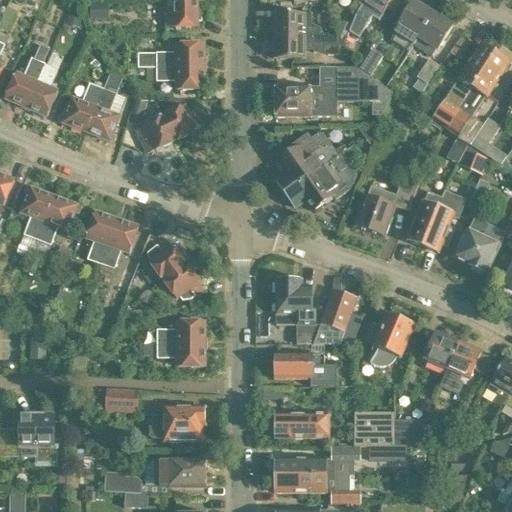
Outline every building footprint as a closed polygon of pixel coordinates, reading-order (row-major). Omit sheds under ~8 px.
[(351,26),(348,33),(349,33),(359,39),(372,18),(379,22),(392,0),(365,0),(354,18),(351,26)] [(351,16),(354,18),(365,0),(354,0),(356,1),(350,10),(353,12),(351,16)] [(197,3),(174,3),(175,15),(166,15),(166,28),(175,28),(175,29),(197,29),(197,3)] [(413,3),(394,34),(405,41),(408,35),(417,41),(433,16),(413,3)] [(89,21),(108,21),(108,6),(89,6),(89,21)] [(70,15),(67,25),(80,29),(83,19),(70,15)] [(275,15),(275,38),(318,38),(317,29),(311,30),(310,15),(295,15),(275,15)] [(417,41),(413,46),(433,59),(452,28),(433,16),(417,41)] [(335,31),(344,47),(349,33),(348,33),(351,26),(339,21),(335,31)] [(318,38),(275,38),(275,61),(302,60),(302,51),(314,51),(314,54),(325,54),(325,57),(347,57),(342,46),(337,37),(318,38)] [(470,46),(461,40),(450,55),(459,61),(470,46)] [(446,101),(457,109),(495,55),(480,45),(458,80),(459,81),(446,101)] [(139,70),(157,69),(203,69),(203,46),(177,46),(177,55),(157,55),(157,56),(138,56),(139,70)] [(39,48),(34,60),(44,64),(49,53),(39,48)] [(370,76),(382,57),(372,51),(360,69),(370,76)] [(509,64),(495,55),(457,109),(463,112),(471,118),(473,116),(485,97),(487,98),(509,64)] [(5,100),(26,109),(44,66),(33,61),(25,79),(16,75),(5,100)] [(419,81),(413,90),(421,95),(439,69),(429,62),(417,80),(419,81)] [(44,66),(26,109),(47,119),(57,93),(48,89),(56,71),(44,66)] [(382,118),(391,93),(353,68),(336,68),(336,89),(275,89),(275,119),(336,120),(336,104),(373,105),(373,118),(382,118)] [(203,69),(157,69),(157,83),(177,83),(177,92),(204,92),(203,69)] [(102,90),(85,134),(111,144),(113,137),(112,137),(119,118),(109,114),(116,96),(122,81),(116,73),(111,72),(104,91),(102,90)] [(71,99),(61,124),(85,134),(102,90),(88,85),(81,103),(71,99)] [(136,100),(130,119),(143,123),(148,104),(136,100)] [(449,132),(463,112),(457,109),(446,101),(433,121),(449,132)] [(183,108),(163,117),(175,142),(196,133),(196,132),(204,128),(199,118),(190,122),(183,108)] [(471,119),(471,118),(463,112),(449,132),(458,138),(471,119)] [(175,142),(163,117),(143,127),(143,128),(135,132),(147,155),(155,151),(155,152),(175,142)] [(483,126),(471,119),(458,138),(457,139),(469,147),(483,126)] [(355,129),(363,139),(377,127),(355,129)] [(377,127),(363,139),(370,148),(377,127)] [(473,145),(483,152),(496,134),(486,127),(473,145)] [(275,181),(285,195),(332,161),(339,156),(336,152),(321,132),(311,139),(307,134),(275,157),(279,162),(277,164),(285,174),(275,181)] [(448,161),(459,166),(468,148),(456,143),(448,161)] [(347,152),(340,157),(347,165),(353,161),(347,152)] [(340,157),(339,156),(332,161),(285,195),(295,209),(305,202),(312,213),(334,197),(338,202),(352,192),(350,189),(354,185),(357,179),(350,170),(347,165),(340,157)] [(0,176),(0,206),(3,208),(14,183),(0,176)] [(396,198),(385,195),(385,194),(372,189),(368,198),(365,197),(354,229),(384,240),(395,208),(409,213),(418,186),(402,181),(396,198)] [(470,219),(474,221),(489,190),(488,184),(480,181),(468,209),(470,210),(470,219)] [(28,218),(17,245),(34,251),(37,242),(54,199),(29,189),(20,215),(28,218)] [(442,199),(422,249),(438,255),(442,245),(447,247),(455,228),(450,226),(452,220),(457,222),(465,202),(444,193),(442,199)] [(406,243),(422,249),(442,199),(428,194),(424,203),(422,202),(406,243)] [(54,199),(37,242),(52,248),(59,229),(67,232),(74,214),(76,215),(79,208),(54,199)] [(88,262),(101,266),(116,222),(95,214),(86,240),(94,243),(88,262)] [(474,221),(468,234),(467,233),(455,260),(468,266),(468,267),(471,269),(470,271),(480,276),(481,274),(485,276),(504,235),(488,227),(474,221)] [(116,222),(101,266),(114,271),(121,252),(129,255),(138,229),(116,222)] [(149,263),(162,282),(185,265),(172,247),(171,248),(166,241),(148,254),(147,257),(151,262),(149,263)] [(61,250),(57,261),(66,265),(71,254),(61,250)] [(185,265),(162,282),(176,300),(179,298),(182,302),(190,301),(203,292),(197,284),(198,283),(185,265)] [(511,269),(503,286),(511,290),(511,269)] [(297,328),(314,329),(314,317),(311,317),(311,288),(302,288),(302,282),(275,282),(275,317),(297,317),(297,328)] [(351,314),(356,300),(333,292),(313,348),(340,347),(342,341),(354,345),(363,319),(351,314)] [(371,350),(368,358),(372,359),(369,363),(370,365),(373,367),(376,369),(379,370),(382,370),(385,370),(388,370),(391,369),(394,367),(397,365),(399,363),(413,327),(401,322),(400,319),(393,316),(391,318),(387,316),(373,351),(371,350)] [(157,332),(157,346),(204,346),(204,323),(177,324),(177,332),(157,332)] [(299,331),(299,343),(314,343),(314,332),(299,331)] [(424,362),(447,372),(458,346),(435,336),(424,362)] [(31,361),(44,361),(45,339),(32,338),(31,361)] [(204,346),(157,346),(143,347),(144,358),(157,358),(157,360),(177,360),(177,369),(204,369),(204,346)] [(458,346),(447,372),(470,381),(480,355),(458,346)] [(338,369),(324,368),(324,357),(313,357),(313,356),(276,356),(276,366),(274,371),(276,376),(276,381),(311,381),(310,388),(338,389),(338,369)] [(501,410),(504,406),(511,391),(511,364),(505,361),(487,392),(497,399),(493,405),(501,410)] [(97,412),(137,414),(138,394),(98,392),(97,412)] [(150,429),(150,438),(153,440),(164,440),(164,444),(201,443),(201,427),(205,427),(204,409),(164,410),(164,413),(152,413),(152,427),(150,429)] [(65,427),(76,427),(76,412),(65,412),(65,427)] [(355,413),(354,448),(361,448),(369,448),(381,448),(394,448),(395,422),(395,414),(355,413)] [(292,416),(275,416),(275,425),(272,427),(272,435),(276,437),(275,440),(328,440),(328,416),(297,416),(292,416)] [(9,431),(9,459),(37,459),(37,462),(52,463),(52,418),(20,418),(20,431),(9,431)] [(395,422),(394,448),(416,449),(425,422),(395,422)] [(490,429),(484,439),(489,441),(495,440),(498,434),(490,429)] [(0,459),(9,459),(9,431),(0,430),(0,459)] [(511,441),(511,439),(494,445),(508,451),(511,441)] [(508,451),(494,445),(490,454),(504,460),(508,451)] [(275,461),(275,478),(351,478),(351,462),(361,462),(361,448),(354,448),(332,448),(332,462),(326,462),(326,461),(275,461)] [(381,463),(381,448),(369,448),(369,463),(381,463)] [(154,462),(154,489),(170,489),(205,489),(204,461),(154,462)] [(454,476),(469,476),(469,465),(454,465),(454,476)] [(105,494),(142,497),(143,484),(138,480),(127,480),(124,476),(106,475),(105,494)] [(351,478),(275,478),(275,495),(325,495),(326,494),(331,493),(332,505),(362,505),(362,493),(351,493),(351,478)] [(442,504),(462,504),(463,486),(443,485),(442,504)] [(8,511),(25,511),(25,494),(9,494),(8,511)] [(511,511),(511,499),(505,496),(503,495),(498,504),(509,509),(507,511),(511,511)] [(124,510),(148,511),(149,497),(142,497),(125,496),(124,510)] [(467,497),(462,507),(471,511),(475,511),(480,503),(467,497)]
